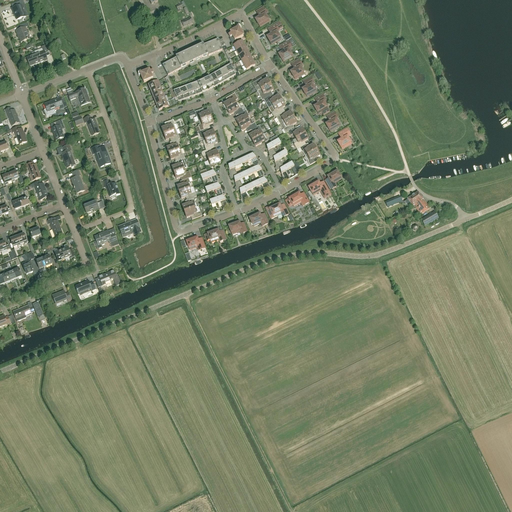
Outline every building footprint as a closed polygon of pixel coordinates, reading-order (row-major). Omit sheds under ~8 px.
[(25,17),(21,6),(24,5),(23,1),(11,5),(13,9),(12,9),(14,14),(17,20),(16,20),(16,21),(25,17)] [(269,22),(265,15),(267,13),(264,8),(256,12),(258,16),(254,18),(260,27),(269,22)] [(186,26),(193,23),(191,18),(183,22),(182,22),(184,27),(186,26)] [(30,40),(25,28),(28,27),(27,23),(21,26),(22,29),(16,31),(18,37),(19,37),(21,43),(27,41),(28,41),(28,40),(30,40)] [(281,40),(277,32),(280,30),(276,25),(267,30),(270,34),(266,36),(271,45),(281,40)] [(236,43),(236,41),(243,37),(240,30),(241,29),(240,27),(239,26),(238,26),(236,27),(237,29),(230,33),(231,34),(229,36),(230,38),(230,39),(229,39),(232,45),(236,43)] [(222,51),(218,40),(204,46),(208,55),(208,57),(222,51)] [(245,47),(242,42),(234,46),(236,51),(245,47)] [(293,57),(288,50),(292,48),(288,42),(279,47),(281,51),(278,53),(283,62),(293,57)] [(181,68),(208,55),(204,46),(203,45),(176,58),(176,59),(181,68)] [(48,61),(45,55),(49,53),(46,46),(41,48),(43,52),(35,55),(39,64),(44,62),(48,61)] [(247,52),(245,47),(236,51),(239,56),(247,52)] [(39,64),(35,55),(34,52),(31,54),(32,56),(26,58),(30,67),(39,64)] [(250,56),(247,52),(239,56),(241,61),(250,56)] [(252,61),(250,56),(241,61),(244,66),(252,61)] [(168,76),(181,69),(181,68),(176,59),(162,66),(168,76)] [(304,75),(300,67),(302,66),(299,60),(291,65),(293,69),(290,71),(295,80),(304,75)] [(255,66),(252,61),(244,66),(246,71),(255,66)] [(235,74),(232,68),(231,65),(227,67),(226,66),(224,67),(225,68),(231,78),(236,75),(235,74)] [(231,78),(225,68),(221,70),(221,69),(219,70),(219,71),(225,81),(231,78)] [(157,80),(154,74),(153,75),(153,74),(152,71),(150,72),(149,71),(142,74),(141,72),(139,73),(138,73),(138,74),(138,75),(139,77),(141,76),(144,83),(152,80),(153,82),(157,80)] [(225,81),(219,71),(216,73),(215,72),(213,73),(214,75),(220,84),(225,81)] [(220,84),(214,75),(210,77),(210,75),(208,76),(215,87),(220,84)] [(215,87),(208,76),(206,77),(207,79),(203,81),(208,91),(215,87)] [(316,92),(312,85),(314,83),(311,78),(303,82),(305,86),(301,88),(307,97),(316,92)] [(270,85),(267,80),(263,82),(261,79),(252,84),(257,93),(270,85)] [(201,94),(196,81),(195,82),(195,84),(191,85),(195,96),(201,94)] [(208,91),(203,81),(199,83),(198,81),(196,81),(201,94),(208,91)] [(160,87),(158,82),(148,86),(150,91),(160,87)] [(195,96),(191,85),(191,83),(189,84),(189,86),(185,87),(189,98),(195,96)] [(271,96),(269,93),(273,91),(270,85),(257,93),(262,101),(264,100),(271,96)] [(189,98),(185,87),(185,86),(183,86),(183,88),(180,89),(183,100),(189,98)] [(162,92),(160,87),(150,91),(152,96),(162,92)] [(89,99),(87,95),(88,94),(87,90),(85,90),(85,89),(84,89),(82,88),(80,89),(79,91),(76,92),(76,93),(68,96),(70,101),(76,99),(75,98),(78,97),(82,106),(90,103),(89,99)] [(183,100),(180,89),(179,88),(177,89),(177,90),(173,92),(175,95),(176,98),(178,102),(183,100)] [(164,97),(162,92),(152,96),(155,101),(164,97)] [(234,102),(238,100),(235,94),(226,99),(227,102),(224,105),(227,110),(236,105),(234,102)] [(281,102),(278,96),(274,98),(273,95),(271,96),(264,100),(269,109),(281,102)] [(330,113),(324,102),(326,101),(323,95),(315,100),(317,103),(313,105),(318,115),(321,113),(324,117),(330,113)] [(166,102),(164,97),(155,101),(157,106),(166,102)] [(46,110),(44,111),(47,117),(56,114),(55,110),(60,108),(61,110),(64,108),(60,99),(44,105),(46,110)] [(168,107),(166,102),(157,106),(159,111),(168,107)] [(283,112),(281,109),(285,107),(281,102),(269,109),(274,118),(275,117),(283,112)] [(243,112),(241,108),(238,104),(236,105),(227,110),(230,116),(234,114),(236,117),(238,115),(243,112)] [(11,109),(4,111),(8,120),(9,119),(12,127),(17,125),(17,124),(20,123),(15,111),(12,112),(11,109)] [(204,120),(210,118),(208,112),(204,113),(203,110),(195,113),(196,117),(197,117),(199,122),(201,121),(204,120)] [(251,119),(249,116),(245,111),(243,112),(238,115),(240,118),(236,121),(239,126),(248,121),(251,119)] [(261,114),(263,119),(270,115),(267,111),(261,114)] [(293,118),(290,112),(286,115),(284,111),(283,112),(275,117),(280,125),(284,123),(293,118)] [(340,127),(335,120),(338,118),(334,113),(326,117),(328,121),(325,123),(330,132),(340,127)] [(76,127),(84,124),(81,117),(74,120),(76,127)] [(99,134),(96,124),(96,123),(95,119),(91,121),(90,117),(83,120),(85,124),(87,123),(92,137),(99,134)] [(209,125),(213,124),(210,118),(204,120),(201,121),(199,122),(200,125),(198,126),(200,132),(207,130),(210,129),(209,125)] [(294,129),(293,126),(296,124),(293,118),(284,123),(280,125),(285,134),(288,132),(294,129)] [(52,129),(56,141),(64,138),(61,130),(64,128),(61,121),(57,122),(58,127),(52,129)] [(176,130),(175,127),(173,121),(165,124),(166,127),(162,129),(164,135),(176,130)] [(257,127),(254,124),(251,126),(248,121),(239,126),(242,132),(246,130),(248,133),(251,131),(257,127)] [(252,142),(264,135),(261,130),(259,126),(257,127),(251,131),(253,134),(249,136),(252,142)] [(19,128),(11,130),(12,133),(15,132),(17,139),(14,140),(17,146),(19,145),(22,145),(23,145),(23,144),(27,143),(22,129),(20,130),(19,128)] [(305,134),(301,129),(298,131),(296,128),(294,129),(288,132),(290,136),(293,135),(296,139),(305,134)] [(180,140),(178,135),(176,130),(164,135),(166,141),(170,139),(171,143),(178,140),(180,140)] [(215,137),(213,131),(209,133),(207,130),(200,132),(199,132),(201,139),(202,139),(203,142),(215,137)] [(351,144),(347,137),(350,135),(347,130),(338,135),(340,138),(337,140),(342,150),(351,144)] [(296,139),(293,141),(295,144),(294,145),(297,150),(300,149),(306,145),(304,142),(308,140),(305,134),(296,139)] [(328,139),(330,143),(336,140),(335,138),(338,136),(337,134),(328,139)] [(3,137),(6,143),(2,145),(2,143),(0,143),(0,151),(1,153),(9,150),(6,144),(9,143),(7,135),(3,137)] [(268,141),(267,140),(264,135),(252,142),(256,147),(262,144),(261,143),(264,141),(265,143),(268,141)] [(213,145),(217,143),(215,137),(203,142),(205,147),(204,147),(206,151),(211,150),(214,148),(213,145)] [(179,151),(177,146),(180,145),(178,140),(171,143),(170,143),(171,147),(167,148),(169,154),(179,151)] [(278,140),(272,143),(266,146),(269,156),(268,157),(270,160),(273,158),(277,156),(273,149),(281,144),(278,140)] [(316,151),(313,145),(309,147),(307,144),(306,145),(300,149),(302,153),(303,152),(305,157),(316,151)] [(65,162),(64,162),(67,169),(71,167),(75,165),(68,148),(70,147),(69,146),(62,149),(64,154),(61,155),(63,159),(62,159),(64,159),(65,162)] [(107,158),(104,148),(101,149),(99,146),(91,149),(93,155),(96,154),(101,168),(110,164),(108,158),(107,158)] [(185,159),(183,155),(181,150),(179,151),(169,154),(171,160),(175,159),(176,162),(183,160),(185,159)] [(218,157),(216,151),(212,153),(211,150),(206,151),(201,153),(203,157),(207,156),(209,161),(218,157)] [(283,167),(279,160),(288,156),(285,151),(277,156),(273,158),(276,168),(275,169),(277,172),(280,170),(283,167)] [(316,159),(319,156),(316,151),(305,157),(308,162),(307,162),(310,166),(318,162),(316,159)] [(259,162),(252,154),(240,160),(243,165),(251,161),(254,168),(258,167),(262,165),(260,162),(259,162)] [(220,164),(218,157),(209,161),(208,161),(209,166),(210,169),(217,166),(216,165),(220,164)] [(186,165),(185,166),(183,160),(176,162),(175,163),(176,166),(172,168),(174,174),(184,170),(188,168),(186,165)] [(238,176),(234,169),(243,165),(240,160),(228,166),(230,176),(229,176),(230,180),(234,178),(238,176)] [(41,178),(36,165),(33,166),(32,163),(26,166),(27,169),(28,168),(31,175),(29,176),(31,182),(36,180),(36,181),(37,180),(41,178)] [(290,179),(286,172),(294,167),(292,163),(283,167),(280,170),(283,179),(281,180),(283,183),(290,179)] [(265,174),(258,167),(254,168),(246,172),(248,177),(256,173),(260,180),(264,179),(267,177),(266,174),(265,174)] [(191,178),(189,172),(185,173),(184,170),(174,174),(176,180),(180,178),(182,181),(188,179),(191,178)] [(334,184),(341,179),(336,170),(327,175),(329,179),(325,181),(330,191),(336,187),(334,184)] [(85,191),(79,177),(80,176),(78,171),(72,174),(74,179),(71,180),(74,188),(74,189),(75,189),(77,194),(85,191)] [(213,172),(207,174),(200,176),(202,181),(211,178),(214,185),(218,184),(221,183),(220,180),(219,180),(214,171),(213,172)] [(13,183),(15,182),(15,180),(19,179),(21,184),(24,183),(21,175),(18,176),(16,172),(9,175),(13,183)] [(243,188),(240,181),(248,177),(246,172),(238,176),(234,178),(236,188),(235,188),(236,192),(240,190),(243,188)] [(12,183),(13,183),(9,175),(2,177),(6,186),(8,185),(8,183),(12,182),(12,183)] [(120,195),(116,184),(112,185),(112,184),(109,185),(107,178),(102,180),(103,183),(102,183),(104,188),(106,187),(110,197),(116,195),(116,196),(120,195)] [(191,189),(190,183),(188,179),(182,181),(180,182),(181,185),(177,187),(179,193),(191,189)] [(270,186),(264,179),(260,180),(252,184),(254,189),(262,185),(266,193),(273,189),(271,186),(270,186)] [(330,196),(323,182),(319,184),(317,181),(308,186),(313,196),(321,191),(325,199),(330,196)] [(33,188),(35,188),(40,201),(45,199),(45,200),(46,199),(48,198),(43,184),(41,185),(40,182),(32,185),(33,188)] [(223,192),(218,184),(214,185),(205,189),(207,194),(215,190),(218,198),(222,197),(226,195),(225,192),(223,192)] [(249,200),(246,193),(254,189),(252,184),(243,188),(240,190),(241,200),(240,201),(242,204),(249,200)] [(197,197),(194,191),(193,188),(191,189),(179,193),(182,199),(186,198),(187,201),(194,199),(197,197)] [(22,208),(29,205),(27,199),(30,198),(27,191),(24,193),(26,198),(19,201),(22,208)] [(309,203),(303,194),(300,196),(297,192),(288,198),(289,199),(286,201),(289,207),(293,205),(294,207),(301,203),(303,206),(309,203)] [(418,192),(411,197),(416,205),(423,200),(422,198),(423,197),(421,195),(420,195),(418,192)] [(228,205),(222,197),(218,198),(209,201),(211,206),(220,203),(223,211),(230,208),(229,204),(228,205)] [(400,197),(385,203),(387,208),(399,203),(406,204),(407,207),(411,205),(412,207),(414,206),(416,205),(411,197),(407,200),(408,200),(404,202),(404,203),(402,202),(400,197)] [(197,208),(195,205),(196,205),(194,199),(187,201),(185,202),(186,205),(182,206),(184,212),(197,208)] [(416,205),(414,206),(421,216),(430,209),(423,200),(416,205)] [(22,208),(19,201),(12,204),(15,210),(22,208)] [(102,208),(100,203),(97,204),(95,201),(83,206),(86,214),(102,208)] [(322,211),(326,208),(322,202),(318,205),(322,211)] [(289,215),(284,205),(280,207),(278,203),(266,209),(271,219),(277,216),(278,220),(289,215)] [(9,213),(6,206),(0,208),(0,211),(2,216),(9,213)] [(202,217),(200,211),(198,207),(197,208),(184,212),(187,219),(191,217),(192,220),(202,217)] [(268,224),(264,214),(260,216),(258,212),(249,217),(253,227),(261,223),(262,227),(268,224)] [(425,227),(439,219),(435,212),(421,220),(425,227)] [(63,235),(57,221),(55,222),(54,219),(47,222),(48,225),(50,224),(55,238),(59,237),(60,237),(61,237),(60,236),(63,235)] [(140,229),(137,221),(131,223),(128,224),(126,225),(119,227),(122,236),(130,233),(133,232),(134,236),(141,233),(139,229),(140,229)] [(247,232),(244,223),(240,225),(238,221),(228,225),(232,235),(240,232),(241,235),(247,232)] [(40,234),(38,229),(30,232),(32,238),(32,239),(39,236),(40,238),(42,242),(43,245),(46,243),(45,241),(46,241),(45,238),(43,233),(40,234)] [(226,240),(223,231),(219,233),(217,229),(207,232),(208,234),(204,235),(206,242),(210,241),(211,243),(219,240),(220,242),(226,240)] [(110,236),(109,232),(104,234),(103,233),(98,235),(98,236),(95,238),(97,243),(95,244),(98,250),(102,248),(101,245),(109,242),(110,244),(117,241),(115,235),(110,236)] [(27,244),(25,238),(24,234),(17,237),(20,245),(24,244),(25,245),(27,244)] [(205,249),(201,239),(197,240),(196,236),(186,240),(190,250),(197,247),(199,251),(205,249)] [(20,245),(17,237),(10,240),(12,244),(13,248),(18,246),(18,247),(21,246),(20,245)] [(71,250),(69,251),(67,246),(63,247),(64,248),(61,250),(65,260),(70,258),(75,257),(73,252),(72,252),(71,250)] [(65,260),(61,250),(59,250),(58,250),(56,250),(55,249),(53,250),(55,254),(58,262),(65,260)] [(47,252),(46,253),(45,256),(46,258),(42,259),(46,267),(52,265),(49,256),(48,255),(48,254),(47,252)] [(29,261),(32,260),(29,254),(25,255),(27,260),(25,261),(26,263),(22,265),(27,275),(33,273),(31,270),(33,269),(29,261)] [(46,267),(42,259),(39,260),(38,259),(35,260),(36,262),(39,270),(40,270),(40,271),(44,269),(44,268),(46,267)] [(22,277),(19,269),(13,271),(16,279),(22,277)] [(16,279),(13,271),(7,274),(11,282),(16,279)] [(121,285),(117,276),(116,277),(114,271),(98,278),(100,281),(101,284),(102,287),(106,286),(105,284),(114,280),(116,286),(121,285)] [(11,282),(7,274),(2,276),(5,284),(11,282)] [(92,291),(95,290),(94,286),(93,283),(90,285),(88,282),(76,287),(77,290),(79,295),(91,290),(92,291)] [(72,301),(69,294),(67,294),(65,295),(64,292),(52,296),(54,301),(56,305),(67,300),(68,303),(72,301)] [(42,316),(37,303),(33,305),(38,317),(42,316)] [(31,314),(35,312),(33,308),(29,309),(28,306),(13,313),(17,322),(26,319),(26,317),(32,315),(31,314)] [(11,324),(8,317),(5,319),(4,316),(0,317),(0,327),(4,326),(4,324),(7,323),(7,325),(11,324)]
